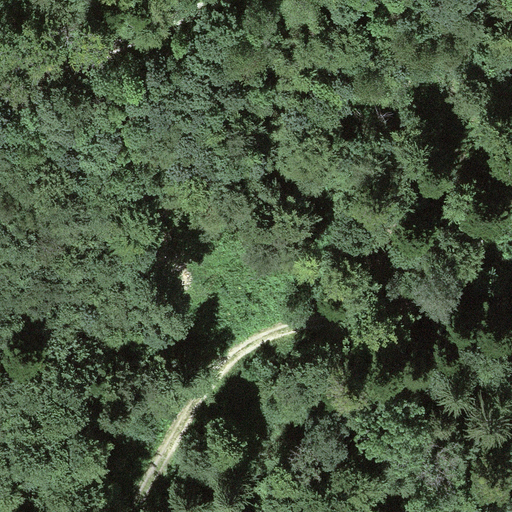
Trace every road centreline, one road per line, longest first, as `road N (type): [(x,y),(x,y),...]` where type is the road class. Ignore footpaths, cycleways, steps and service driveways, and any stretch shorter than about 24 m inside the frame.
road 1 (track): [(511,207),(422,302),(252,344),(203,394),(134,511)]
road 2 (track): [(220,0),(50,77),(0,76)]
